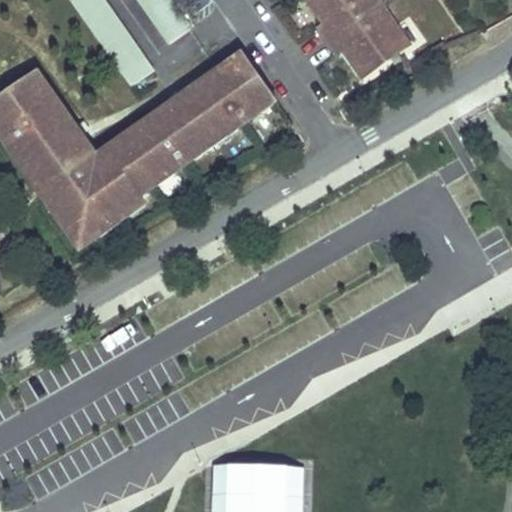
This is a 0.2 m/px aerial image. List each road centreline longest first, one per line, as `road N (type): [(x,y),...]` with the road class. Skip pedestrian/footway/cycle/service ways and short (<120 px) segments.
road 1 (residential): [(0,350),(129,282),(336,152)]
road 2 (residential): [(336,152),(511,47)]
road 3 (residential): [(336,152),(226,0)]
